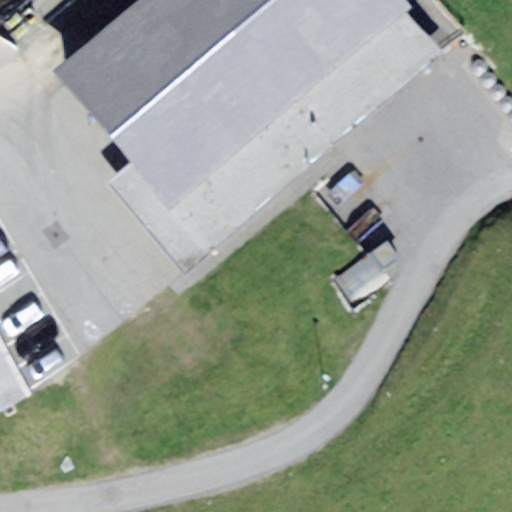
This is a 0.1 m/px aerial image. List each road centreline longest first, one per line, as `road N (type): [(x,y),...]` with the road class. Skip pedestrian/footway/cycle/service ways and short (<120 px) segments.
road 1 (residential): [(511,184),(444,243),(353,391),(322,421),(194,483),(47,511)]
road 2 (residential): [(0,109),(130,263)]
